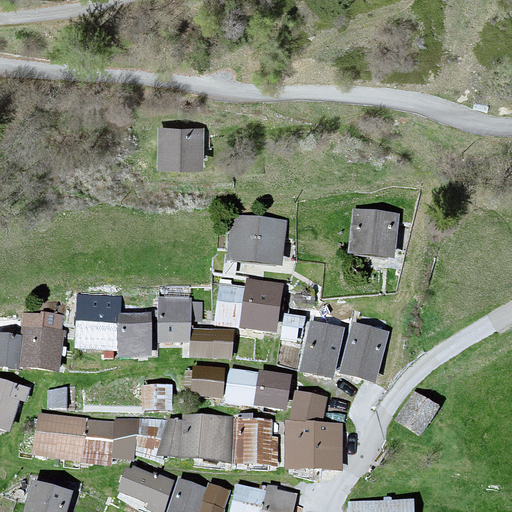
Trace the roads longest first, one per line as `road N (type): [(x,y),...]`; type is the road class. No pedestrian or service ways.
road 1 (track): [(340,494),(283,481),(176,478),(128,464),(95,479),(0,465)]
road 2 (unclassified): [(331,511),(434,361),(511,312)]
